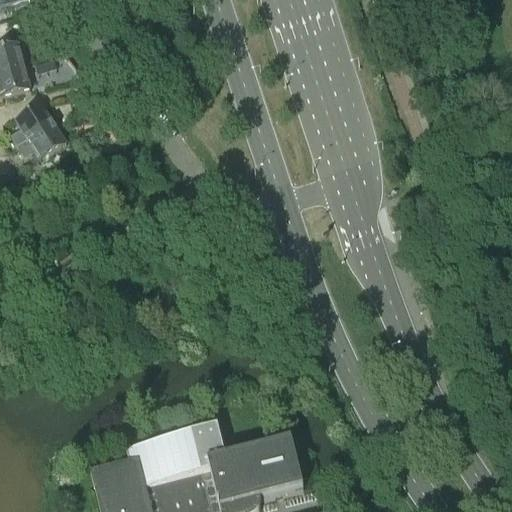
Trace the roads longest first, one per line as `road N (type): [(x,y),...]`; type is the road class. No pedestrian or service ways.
road 1 (secondary): [(506,511),(459,443),(418,360),(349,179)]
road 2 (secondary): [(280,203),(314,314),(353,397),(428,511)]
road 3 (residential): [(280,203),(237,214),(217,206),(62,0)]
road 4 (secondary): [(213,0),(280,203)]
road 5 (secondary): [(349,179),(292,0)]
